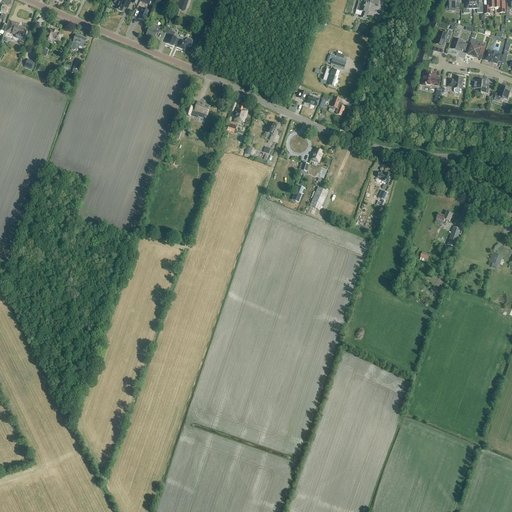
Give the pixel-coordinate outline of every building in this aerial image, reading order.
[(124,0),(115,0),(114,3),(118,5),(116,8),(117,8),(122,10),(123,10),(124,6),(128,7),(130,3),(131,1),(129,0),(124,0),(125,0),(124,0)] [(184,11),(188,0),(178,0),(176,8),(184,11)] [(461,11),(461,5),(457,5),(456,4),(456,0),(449,0),(450,3),(449,3),(446,10),(461,11)] [(473,10),(472,0),(466,0),(467,6),(463,6),(464,14),(470,14),(469,10),(473,10)] [(483,6),(479,6),(479,0),(472,0),(473,10),(477,10),(477,13),(483,13),(483,6)] [(495,9),(494,0),(487,0),(488,7),(484,8),(485,15),(491,14),(491,9),(495,9)] [(501,0),(494,0),(495,9),(499,9),(499,14),(505,13),(506,9),(506,6),(502,7),(501,0)] [(370,6),(362,3),(359,2),(357,11),(362,13),(361,18),(365,20),(370,6)] [(0,18),(4,20),(9,8),(7,8),(7,7),(5,6),(4,6),(2,6),(0,10),(1,10),(0,12),(0,13),(2,14),(0,18)] [(149,12),(145,10),(142,9),(138,19),(145,22),(149,12)] [(25,38),(27,29),(19,26),(19,24),(10,21),(7,32),(13,34),(16,35),(16,36),(16,37),(16,38),(17,39),(18,39),(20,39),(21,38),(21,37),(25,38)] [(159,33),(161,28),(154,25),(152,30),(149,28),(146,36),(154,39),(157,32),(159,33)] [(58,33),(52,30),(52,31),(49,30),(46,37),(45,38),(46,39),(45,40),(46,41),(47,42),(47,41),(51,43),(53,38),(60,41),(62,35),(58,33)] [(449,44),(453,32),(449,31),(447,35),(440,33),(438,33),(437,37),(438,38),(436,45),(444,47),(445,42),(449,44)] [(180,40),(177,39),(177,38),(174,36),(175,33),(172,32),(167,44),(173,46),(174,44),(178,46),(177,47),(185,51),(187,46),(189,47),(191,46),(192,43),(191,40),(188,39),(186,40),(185,42),(180,40)] [(76,35),(73,43),(71,48),(72,50),(74,51),(75,50),(76,48),(75,46),(76,45),(83,48),(86,39),(76,35)] [(465,51),(467,45),(462,43),(463,42),(456,40),(452,49),(459,52),(460,49),(465,51)] [(481,49),(476,47),(477,45),(474,44),(473,46),(472,45),(469,55),(478,58),(479,55),(483,56),(486,46),(486,47),(482,46),(481,49)] [(46,56),(48,51),(42,48),(40,54),(46,56)] [(344,70),(347,61),(343,59),(344,56),(336,53),(335,57),(330,55),(328,62),(331,63),(330,66),(344,70)] [(492,55),(488,53),(486,61),(490,62),(493,64),(493,63),(497,65),(498,62),(502,63),(503,58),(504,56),(500,55),(500,57),(496,56),(496,55),(493,53),(492,55)] [(33,71),(36,63),(28,59),(24,68),(33,71)] [(328,76),(326,81),(330,83),(329,85),(334,87),(335,84),(337,84),(338,82),(336,81),(337,79),(339,74),(336,73),(333,72),(330,71),(328,76)] [(439,86),(440,79),(435,78),(437,72),(436,72),(436,75),(428,73),(428,75),(424,74),(424,77),(423,77),(422,80),(423,81),(422,85),(430,86),(430,85),(439,86)] [(462,90),(463,78),(456,78),(455,81),(449,80),(448,87),(454,88),(454,89),(454,92),(455,93),(460,94),(461,93),(461,90),(462,90)] [(488,94),(489,85),(486,85),(486,81),(483,81),(483,82),(475,81),(474,89),(482,90),(481,93),(488,94)] [(511,95),(511,93),(510,93),(511,89),(506,88),(503,87),(500,95),(496,93),(494,101),(498,102),(498,101),(502,102),(504,101),(504,100),(507,101),(509,97),(510,97),(511,97),(511,95)] [(316,107),(319,100),(309,96),(310,95),(300,91),(298,98),(307,102),(307,103),(316,107)] [(328,97),(324,96),(319,108),(323,110),(328,97)] [(337,109),(336,113),(337,114),(337,115),(341,116),(343,111),(344,112),(345,108),(342,107),(343,105),(339,103),(340,100),(334,97),(331,107),(337,109)] [(187,106),(185,115),(190,117),(191,116),(198,119),(199,113),(206,115),(209,107),(204,105),(204,106),(198,104),(196,109),(193,108),(187,106)] [(228,128),(227,131),(234,133),(235,130),(237,124),(236,124),(237,120),(243,122),(247,112),(242,110),(244,105),(240,104),(240,105),(239,105),(238,109),(237,109),(233,119),(234,120),(233,123),(229,122),(228,128)] [(270,123),(265,133),(272,136),(276,126),(270,123)] [(179,140),(182,131),(178,129),(174,138),(179,140)] [(250,156),(252,148),(247,147),(244,156),(248,158),(249,156),(250,156)] [(319,163),(322,154),(321,153),(322,152),(316,149),(315,152),(314,152),(311,159),(314,160),(314,161),(319,163)] [(306,172),(309,165),(303,163),(301,171),(306,172)] [(385,174),(381,172),(380,173),(379,173),(377,178),(382,180),(382,181),(388,184),(391,176),(385,173),(385,174)] [(319,211),(328,192),(318,188),(309,207),(319,211)] [(299,190),(293,203),(300,206),(306,192),(299,190)] [(450,222),(453,215),(447,212),(445,217),(439,214),(437,219),(443,222),(442,223),(446,225),(447,221),(450,222)] [(455,248),(462,230),(454,227),(447,246),(455,248)] [(428,260),(430,255),(422,252),(420,258),(421,258),(420,260),(424,262),(425,259),(428,260)] [(498,266),(502,257),(493,254),(490,263),(498,266)]
